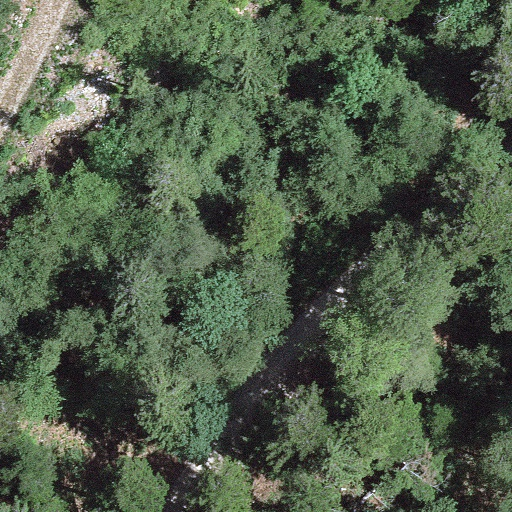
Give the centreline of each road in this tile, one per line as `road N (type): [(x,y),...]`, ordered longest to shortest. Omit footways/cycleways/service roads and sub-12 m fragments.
road 1 (track): [(172,511),(224,423),(348,289),(511,164)]
road 2 (track): [(0,124),(50,0)]
